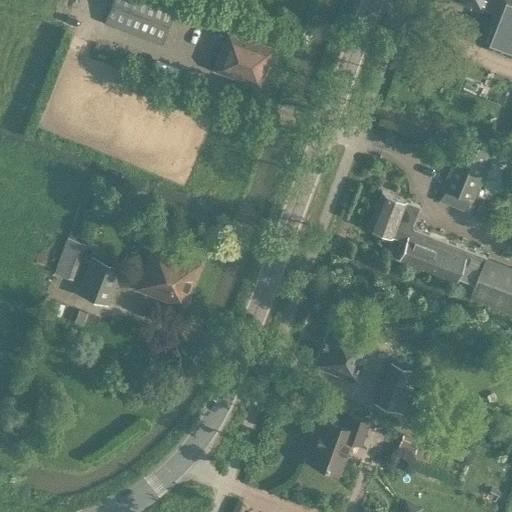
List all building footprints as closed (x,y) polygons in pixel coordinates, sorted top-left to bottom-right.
[(161,44),(178,0),(112,0),(104,23),(161,44)] [(511,0),(459,0),(483,9),(484,6),(494,11),(481,45),(508,55),(511,56),(511,0)] [(215,70),(252,84),(260,87),(274,48),(229,31),(215,70)] [(491,151),(460,138),(442,188),(470,201),(491,151)] [(417,205),(384,193),(371,228),(404,239),(398,254),(477,283),(488,254),(410,225),(417,205)] [(87,242),(69,236),(56,271),(74,277),(87,242)] [(185,306),(203,262),(154,242),(137,286),(185,306)] [(109,303),(121,271),(93,261),(81,293),(109,303)] [(358,382),(375,341),(334,324),(317,365),(358,382)] [(391,361),(384,381),(404,388),(411,368),(391,361)] [(346,428),(324,419),(308,461),(339,473),(355,432),(365,435),(369,424),(350,417),(346,428)] [(406,432),(400,448),(443,466),(450,451),(406,432)]
